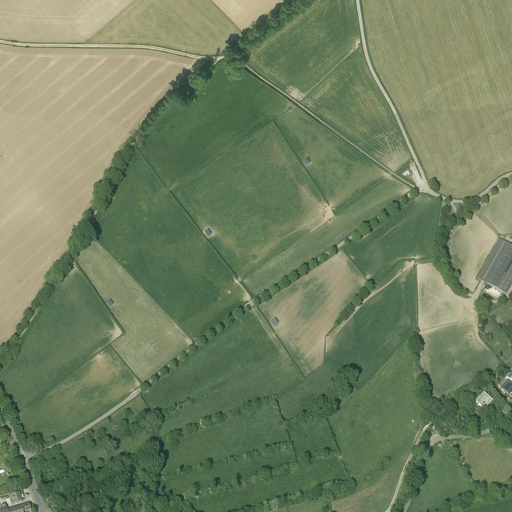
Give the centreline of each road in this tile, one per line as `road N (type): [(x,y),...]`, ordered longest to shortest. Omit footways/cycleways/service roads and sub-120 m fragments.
road 1 (unclassified): [(20,457),(78,433),(239,311),(411,193),(427,190)]
road 2 (track): [(220,58),(140,133),(0,364)]
road 3 (track): [(419,191),(226,54)]
road 4 (track): [(220,58),(144,46),(0,41)]
road 5 (unclassified): [(427,190),(368,62),(357,0)]
road 6 (unclassified): [(402,511),(431,440),(483,432),(511,409)]
